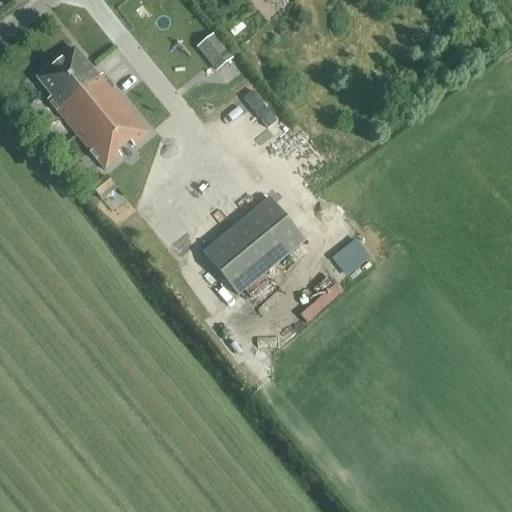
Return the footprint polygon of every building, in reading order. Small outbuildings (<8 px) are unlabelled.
[(236,75),(244,71),(227,34),(208,43),(213,52),(190,63),(201,86),(220,78),(229,96),(243,89),(236,75)] [(74,48),(34,80),(50,99),(46,102),(103,174),(122,159),(118,154),(130,145),(133,149),(150,135),(102,76),(99,79),(74,48)] [(112,186),(104,176),(89,188),(97,198),(112,186)] [(239,296),(304,241),(268,199),(203,253),(239,296)] [(346,279),(370,260),(355,241),(331,261),(346,279)]
